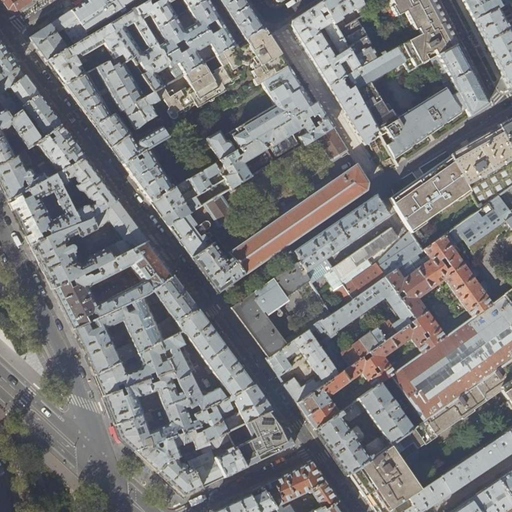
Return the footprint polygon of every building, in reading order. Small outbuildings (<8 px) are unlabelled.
[(0,0),(7,10),(11,11),(15,12),(22,7),(28,3),(31,1),(30,0),(0,0)] [(86,0),(61,17),(49,25),(56,34),(63,29),(74,45),(129,12),(133,9),(146,2),(148,0),(86,0)] [(156,0),(158,1),(149,6),(146,2),(133,9),(137,16),(148,33),(174,18),(166,4),(173,0),(181,0),(187,10),(203,0),(156,0)] [(215,57),(234,46),(206,0),(203,0),(187,10),(195,23),(182,31),(174,18),(148,33),(176,79),(202,64),(195,52),(208,44),(215,57)] [(244,0),(218,0),(244,40),(263,29),(260,24),(253,14),(244,0)] [(323,0),(320,2),(337,31),(342,28),(338,22),(342,20),(339,16),(343,13),(344,15),(349,12),(348,10),(353,8),(355,11),(356,10),(360,17),(367,13),(358,0),(323,0)] [(437,6),(433,0),(390,0),(393,6),(390,8),(396,17),(405,13),(415,31),(417,30),(420,36),(446,23),(437,6)] [(511,0),(494,0),(488,3),(486,0),(462,0),(473,21),(509,3),(511,0)] [(359,70),(337,31),(320,2),(304,13),(291,21),(290,26),(309,57),(328,87),(347,76),(359,70)] [(511,86),(511,85),(511,9),(509,3),(473,21),(491,56),(508,88),(511,86)] [(61,62),(56,55),(45,62),(60,81),(63,85),(83,75),(78,66),(87,61),(83,56),(103,44),(112,60),(113,59),(118,67),(129,59),(134,66),(138,63),(145,73),(140,76),(152,93),(162,87),(154,74),(159,72),(166,84),(176,79),(148,33),(137,16),(133,18),(129,12),(74,45),(60,53),(64,60),(61,62)] [(378,58),(357,19),(342,28),(337,31),(359,70),(378,58)] [(437,56),(457,44),(452,35),(447,26),(446,23),(420,36),(395,49),(403,63),(408,72),(437,56)] [(74,45),(63,29),(56,34),(49,25),(40,30),(28,38),(35,48),(45,62),(56,55),(60,53),(74,45)] [(205,100),(212,96),(213,98),(220,93),(217,88),(235,77),(231,70),(253,57),(258,66),(250,71),(258,83),(260,82),(261,83),(288,67),(283,60),(263,29),(244,40),(234,46),(215,57),(202,64),(176,79),(166,84),(162,87),(152,93),(132,104),(143,122),(155,116),(149,106),(157,101),(158,100),(157,99),(160,98),(167,108),(166,109),(165,111),(166,112),(168,116),(170,118),(172,120),(173,120),(175,120),(175,119),(176,118),(176,116),(176,115),(175,114),(196,101),(199,106),(206,102),(205,100)] [(0,79),(17,67),(4,50),(0,43),(0,79)] [(464,58),(457,44),(437,56),(450,80),(465,110),(469,117),(480,109),(488,104),(478,86),(464,58)] [(431,133),(465,110),(450,80),(443,84),(446,89),(396,117),(390,107),(386,109),(371,81),(403,63),(395,49),(378,58),(359,70),(347,76),(349,81),(353,87),(379,136),(383,142),(392,158),(398,154),(403,151),(425,137),(428,135),(431,133)] [(140,76),(134,66),(129,59),(118,67),(113,59),(112,60),(83,75),(63,85),(77,104),(78,106),(93,126),(132,104),(152,93),(140,76)] [(38,95),(28,82),(17,67),(0,79),(0,106),(3,111),(8,119),(19,112),(18,109),(38,95)] [(264,133),(307,108),(317,102),(316,101),(311,104),(306,97),(300,87),(292,74),(288,67),(261,83),(274,105),(254,117),(264,133)] [(349,81),(347,76),(328,87),(346,117),(364,145),(379,136),(353,87),(350,89),(348,86),(346,88),(344,84),(349,81)] [(18,109),(19,112),(27,124),(32,121),(36,126),(32,130),(39,140),(60,125),(49,110),(38,95),(18,109)] [(328,121),(317,102),(307,108),(311,115),(317,125),(322,134),(332,128),(328,121)] [(110,148),(128,135),(143,122),(132,104),(93,126),(102,138),(110,148)] [(306,118),(311,115),(307,108),(264,133),(219,160),(227,174),(222,176),(224,179),(229,189),(248,178),(250,177),(247,172),(249,172),(271,160),(271,157),(264,145),(264,143),(266,142),(267,141),(269,142),(271,145),(269,146),(274,155),(277,156),(298,143),(291,133),(301,128),(303,129),(304,131),(305,131),(306,133),(305,134),(304,133),(298,137),(303,145),(315,138),(322,134),(317,125),(312,128),(306,118)] [(0,124),(8,119),(3,111),(0,111),(0,124)] [(39,140),(32,130),(27,124),(19,112),(8,119),(0,124),(0,164),(16,156),(27,149),(32,146),(39,140)] [(499,128),(511,152),(511,151),(511,116),(497,125),(499,128)] [(219,160),(264,133),(254,117),(222,136),(219,130),(206,138),(219,160)] [(60,125),(39,140),(32,146),(36,153),(40,150),(57,173),(85,158),(73,142),(60,125)] [(167,130),(163,132),(160,127),(150,133),(147,132),(142,135),(142,138),(132,143),(128,135),(110,148),(112,152),(121,164),(147,149),(153,146),(167,138),(166,137),(169,135),(167,130)] [(347,151),(332,128),(322,134),(315,138),(330,161),(347,151)] [(511,152),(499,128),(481,138),(456,152),(449,156),(450,159),(468,191),(479,211),(490,203),(507,190),(511,186),(511,152)] [(162,161),(153,146),(147,149),(156,164),(162,161)] [(16,156),(0,164),(0,185),(7,201),(44,180),(40,174),(33,178),(30,172),(29,171),(28,170),(27,167),(32,165),(30,161),(33,159),(27,149),(16,156)] [(156,164),(147,149),(121,164),(136,184),(149,202),(171,189),(162,175),(160,170),(156,164)] [(85,158),(57,173),(53,176),(59,188),(68,183),(66,180),(72,177),(74,179),(74,181),(77,185),(74,187),(77,192),(81,193),(82,194),(87,200),(88,199),(91,203),(93,203),(93,206),(92,205),(89,208),(87,206),(86,205),(72,212),(78,224),(88,221),(116,200),(108,189),(85,158)] [(415,227),(468,191),(450,159),(438,168),(405,190),(389,201),(408,233),(415,243),(422,237),(415,227)] [(37,168),(40,174),(44,180),(52,176),(44,164),(37,168)] [(208,183),(221,175),(213,164),(177,185),(171,189),(149,202),(155,209),(160,217),(202,192),(210,187),(208,183)] [(335,212),(366,191),(367,187),(367,184),(355,165),(293,207),(285,196),(283,198),(263,169),(250,177),(248,178),(268,207),(270,206),(276,215),(281,211),(283,214),(227,252),(230,256),(244,275),(271,257),(298,238),(335,212)] [(177,185),(169,172),(162,175),(171,189),(177,185)] [(72,212),(59,188),(53,176),(52,176),(44,180),(7,201),(14,214),(30,245),(53,233),(78,224),(72,212)] [(504,222),(507,227),(511,233),(511,186),(507,190),(511,196),(511,208),(500,217),(504,222)] [(204,197),(202,192),(160,217),(165,223),(167,226),(199,207),(195,202),(204,197)] [(220,194),(199,207),(167,226),(181,244),(191,258),(213,243),(196,221),(209,213),(218,227),(235,216),(220,194)] [(370,267),(365,260),(396,239),(389,228),(331,268),(324,259),(387,216),(374,195),(292,251),(298,261),(311,280),(333,313),(382,278),(421,251),(415,243),(408,233),(374,265),(370,267)] [(124,211),(116,200),(88,221),(78,224),(53,233),(30,245),(50,285),(52,289),(146,241),(124,211)] [(312,398),(310,394),(296,404),(311,426),(314,430),(336,414),(334,410),(325,398),(360,374),(368,385),(371,389),(378,384),(388,377),(392,374),(390,370),(381,359),(408,339),(416,351),(419,354),(443,337),(440,334),(416,299),(443,280),(467,314),(470,318),(490,304),(487,300),(473,279),(479,275),(454,240),(460,236),(471,253),(507,227),(504,222),(500,217),(490,203),(479,211),(421,251),(382,278),(395,295),(400,292),(403,297),(399,300),(411,317),(413,320),(409,323),(413,328),(409,331),(405,326),(367,354),(370,358),(368,359),(365,355),(314,391),(316,395),(312,398)] [(146,295),(172,276),(155,252),(146,241),(113,258),(52,289),(56,298),(72,330),(146,295)] [(217,293),(244,275),(230,256),(225,260),(213,243),(191,258),(204,276),(217,293)] [(262,314),(311,280),(298,261),(293,264),(247,296),(232,306),(230,307),(235,314),(259,347),(267,358),(285,346),(262,314)] [(180,332),(174,322),(198,310),(186,294),(172,276),(146,295),(72,330),(82,352),(93,375),(119,362),(136,354),(157,343),(177,333),(180,332)] [(295,384),(291,379),(283,385),(296,404),(310,394),(314,391),(365,355),(367,354),(405,326),(409,323),(407,320),(411,317),(399,300),(395,295),(382,278),(333,313),(285,346),(267,358),(265,360),(278,377),(286,371),(286,370),(289,368),(287,365),(288,361),(299,353),(315,376),(300,386),(298,383),(296,383),(295,384)] [(511,309),(502,295),(490,304),(470,318),(443,337),(419,354),(392,374),(388,377),(413,412),(408,415),(416,426),(510,360),(511,358),(511,309)] [(174,322),(180,332),(184,335),(220,385),(217,388),(215,389),(205,394),(182,346),(183,346),(183,344),(182,345),(177,333),(157,343),(161,352),(166,362),(171,371),(184,399),(192,415),(252,385),(237,364),(233,359),(198,310),(174,322)] [(161,352),(157,343),(136,354),(141,366),(139,369),(126,374),(123,372),(119,362),(93,375),(95,379),(102,396),(171,371),(166,362),(159,364),(155,355),(161,352)] [(511,362),(510,360),(416,426),(411,430),(348,475),(357,488),(370,506),(373,511),(387,511),(407,499),(419,491),(394,454),(412,442),(415,446),(498,388),(511,407),(511,362)] [(171,371),(102,396),(112,421),(113,425),(141,415),(134,398),(155,391),(162,407),(184,399),(171,371)] [(348,475),(411,430),(378,384),(371,389),(336,414),(314,430),(331,455),(346,476),(348,475)] [(206,442),(226,432),(270,411),(261,398),(252,385),(192,415),(197,425),(205,421),(207,425),(209,427),(200,431),(206,442)] [(184,399),(162,407),(168,423),(166,425),(147,432),(144,423),(152,420),(149,412),(141,415),(113,425),(118,438),(123,443),(133,452),(144,448),(141,441),(146,439),(148,446),(175,436),(173,431),(178,429),(180,434),(198,427),(197,425),(192,415),(184,399)] [(232,444),(244,468),(293,445),(270,411),(226,432),(229,439),(230,441),(232,444)] [(200,431),(198,427),(180,434),(175,436),(148,446),(144,448),(133,452),(145,463),(156,473),(165,463),(175,458),(178,457),(176,451),(180,450),(178,446),(191,441),(194,449),(207,445),(206,442),(200,431)] [(500,459),(511,451),(511,438),(507,431),(439,477),(449,494),(474,477),(500,459)] [(229,439),(226,432),(206,442),(207,445),(223,478),(230,474),(244,468),(232,444),(227,446),(228,447),(226,447),(228,451),(220,454),(217,447),(230,441),(229,439)] [(207,445),(194,449),(185,453),(183,454),(184,457),(190,468),(200,489),(210,484),(223,478),(207,445)] [(177,463),(175,458),(165,463),(156,473),(168,484),(182,497),(200,489),(190,468),(185,470),(184,469),(184,467),(183,465),(181,464),(179,464),(178,464),(177,463)] [(260,487),(260,488),(276,511),(339,511),(335,504),(337,503),(322,482),(310,463),(287,474),(260,487)] [(511,470),(511,471),(497,481),(511,502),(511,470)] [(439,477),(419,491),(407,499),(415,511),(422,511),(430,507),(449,494),(439,477)] [(483,490),(468,500),(476,511),(511,511),(511,502),(497,481),(483,490)] [(276,511),(260,488),(237,499),(208,511),(276,511)] [(415,511),(407,499),(387,511),(415,511)] [(454,510),(451,511),(476,511),(468,500),(454,510)]
